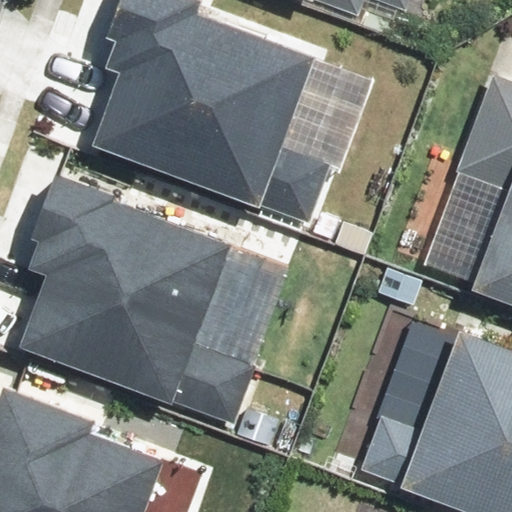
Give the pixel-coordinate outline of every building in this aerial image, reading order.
[(101,142),(314,223),(337,163),(292,146),(328,52),(208,6),(210,0),(127,0),(115,35),(124,38),(114,64),(129,70),(101,142)] [(369,0),(380,0),(412,12),(416,0),(323,0),(364,16),(369,0)] [(511,202),(480,286),(511,298),(511,77),(500,73),(462,170),(511,189),(511,202)] [(28,344),(238,424),(261,364),(203,342),(241,242),(123,197),(125,192),(65,170),(40,235),(48,238),(38,266),(55,273),(28,344)] [(386,415),(366,469),(482,511),(511,511),(511,343),(469,327),(429,431),(386,415)] [(0,511),(153,511),(174,458),(100,429),(104,419),(13,384),(0,417),(0,511)]
